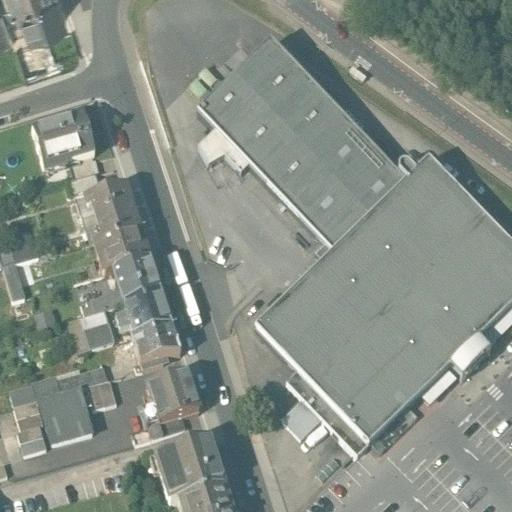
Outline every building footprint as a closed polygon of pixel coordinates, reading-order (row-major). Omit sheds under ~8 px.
[(0,12),(0,44),(6,43),(0,26),(20,19),(28,42),(69,28),(59,0),(35,0),(11,8),(0,12)] [(8,0),(11,8),(35,0),(8,0)] [(196,121),(324,252),(315,261),(322,269),(297,293),(290,286),(265,310),(272,318),(254,335),(296,379),(286,389),(357,462),(385,435),(396,445),(465,377),(454,367),(511,310),(511,254),(427,167),(414,180),(406,172),(404,171),(401,172),(399,173),(397,175),(397,177),(397,180),(398,182),(269,49),(196,121)] [(34,66),(20,71),(25,84),(38,80),(34,66)] [(70,127),(31,138),(42,174),(92,160),(81,120),(69,124),(70,127)] [(93,166),(70,173),(74,186),(92,180),(97,179),(93,166)] [(74,186),(63,190),(68,204),(97,195),(92,180),(74,186)] [(125,194),(81,208),(85,223),(91,221),(99,247),(138,235),(125,194)] [(99,247),(93,249),(105,286),(113,284),(150,272),(138,235),(99,247)] [(78,239),(56,246),(60,259),(81,252),(78,239)] [(34,252),(0,262),(0,272),(2,277),(15,272),(38,265),(34,252)] [(15,272),(2,277),(12,311),(26,307),(15,272)] [(150,272),(113,284),(123,314),(160,302),(150,272)] [(115,301),(80,311),(84,323),(118,312),(115,301)] [(160,302),(123,314),(125,322),(116,325),(121,340),(129,338),(131,344),(169,332),(160,302)] [(131,344),(141,377),(181,365),(179,359),(177,350),(176,350),(169,332),(131,344)] [(78,375),(52,385),(57,401),(79,394),(85,393),(106,386),(102,373),(80,380),(78,375)] [(186,379),(146,393),(154,417),(142,420),(147,436),(157,433),(165,431),(196,421),(200,420),(186,379)] [(57,401),(52,385),(30,392),(31,394),(7,402),(12,415),(37,407),(57,401)] [(106,386),(85,393),(92,416),(114,410),(106,386)] [(57,401),(37,407),(44,432),(50,452),(92,440),(79,394),(57,401)] [(44,432),(37,407),(12,415),(19,439),(13,441),(20,462),(44,455),(37,434),(44,432)] [(196,421),(165,431),(168,440),(199,430),(196,421)] [(165,431),(157,433),(147,436),(132,441),(135,450),(168,440),(165,431)] [(208,447),(154,463),(169,510),(178,508),(223,493),(208,447)] [(228,511),(223,493),(178,508),(179,511),(228,511)]
